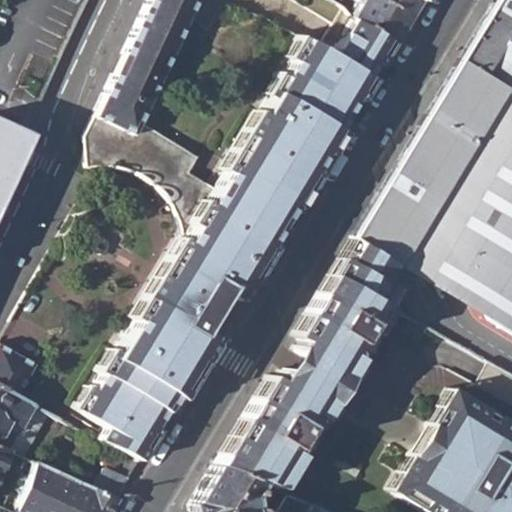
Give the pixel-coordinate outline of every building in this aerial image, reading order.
[(96,437),(129,454),(137,458),(390,43),(348,17),(339,6),(329,0),(304,0),(304,1),(306,2),(301,20),(330,38),(322,51),(302,37),(288,60),(279,76),(265,97),(210,188),(185,173),(195,157),(136,121),(193,0),(145,0),(80,137),(84,168),(118,171),(143,182),(159,195),(166,206),(173,218),(178,236),(179,240),(112,349),(98,372),(89,388),(77,408),(104,424),(96,437)] [(357,0),(348,17),(390,43),(416,0),(357,0)] [(511,335),(511,6),(501,0),(493,0),(375,193),(422,222),(424,218),(437,226),(435,230),(448,237),(443,245),(485,320),(511,335)] [(282,57),(288,60),(302,37),(295,34),(282,57)] [(259,93),(265,97),(279,76),(272,72),(259,93)] [(0,185),(24,134),(0,122),(0,185)] [(422,222),(375,193),(363,213),(348,238),(390,263),(438,292),(485,320),(443,245),(448,237),(435,230),(437,226),(424,218),(422,222)] [(266,372),(211,464),(252,481),(271,488),(299,444),(297,441),(306,425),(309,427),(359,347),(357,345),(367,328),(371,331),(387,305),(374,298),(390,263),(348,238),(290,333),(295,337),(272,376),(266,372)] [(265,269),(275,253),(269,249),(259,265),(265,269)] [(93,369),(98,372),(112,349),(107,346),(93,369)] [(0,347),(0,389),(15,397),(31,366),(0,347)] [(511,374),(486,360),(473,384),(511,405),(511,374)] [(71,405),(77,408),(89,388),(83,384),(71,405)] [(382,489),(419,511),(511,511),(511,426),(446,386),(382,489)] [(0,389),(0,446),(5,449),(13,434),(1,427),(4,421),(17,428),(29,404),(15,397),(0,389)] [(21,456),(45,412),(29,404),(17,428),(4,421),(1,427),(13,434),(5,449),(6,449),(21,456)] [(21,456),(6,449),(0,462),(0,474),(15,482),(26,478),(33,462),(21,456)] [(132,466),(137,458),(129,454),(125,462),(132,466)] [(104,511),(113,497),(33,462),(26,478),(23,485),(10,511),(104,511)] [(244,493),(252,481),(211,464),(185,505),(187,511),(188,511),(257,511),(247,506),(244,493)] [(0,490),(0,508),(2,509),(9,495),(0,490)] [(270,511),(303,511),(309,503),(282,493),(270,511)] [(326,511),(309,503),(303,511),(326,511)]
